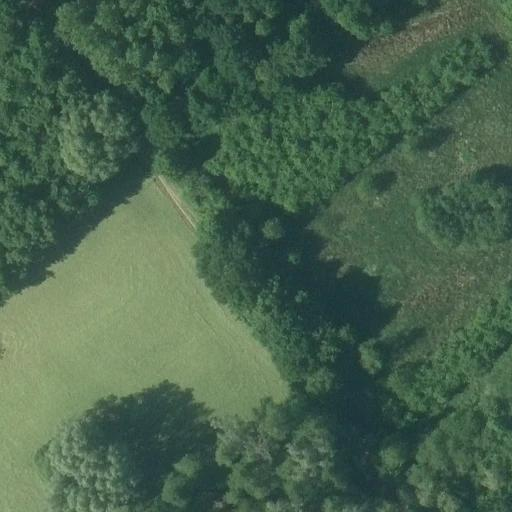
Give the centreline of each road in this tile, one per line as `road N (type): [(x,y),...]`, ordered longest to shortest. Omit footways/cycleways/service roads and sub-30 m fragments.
road 1 (track): [(206,243),(403,511)]
road 2 (track): [(206,243),(39,5),(43,0)]
